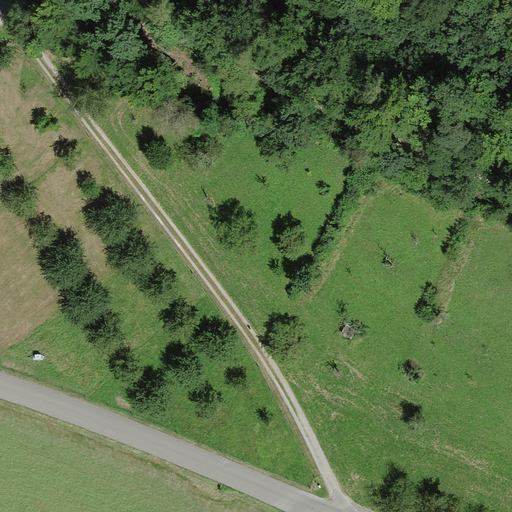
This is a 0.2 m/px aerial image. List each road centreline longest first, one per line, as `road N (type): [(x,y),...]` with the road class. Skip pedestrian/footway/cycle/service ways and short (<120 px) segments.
road 1 (track): [(337,511),(282,391),(10,8)]
road 2 (unclassified): [(318,511),(0,388)]
